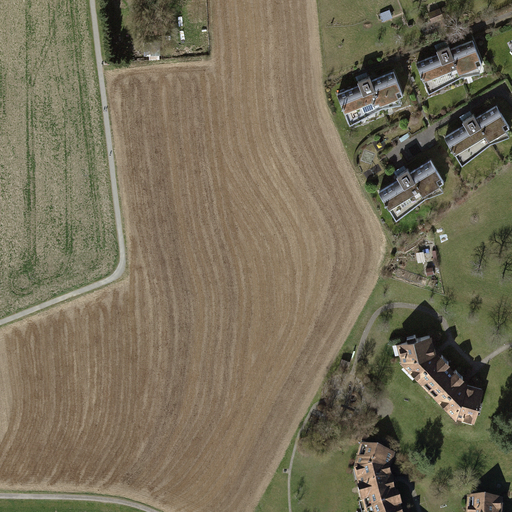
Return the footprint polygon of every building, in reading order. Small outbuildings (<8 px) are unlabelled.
[(389,9),(373,16),(376,24),(392,17),(389,9)] [(439,52),(416,61),(426,86),(448,77),(450,82),(461,76),(460,73),(482,64),(472,39),(451,47),(449,43),(442,46),(437,48),(439,52)] [(360,83),(338,92),(347,117),(369,108),(371,113),(383,107),(381,103),(403,95),(394,70),(373,78),(371,74),(362,77),(358,78),(360,83)] [(465,123),(444,136),(458,158),(478,146),(481,151),(491,143),(490,140),(510,127),(496,104),(476,116),(474,112),(462,119),(465,123)] [(400,177),(380,190),(394,213),(414,201),(416,205),(427,197),(425,194),(445,182),(431,159),(412,170),(409,166),(398,173),(400,177)] [(432,267),(426,268),(427,275),(434,274),(432,267)] [(441,356),(438,352),(433,334),(398,343),(403,361),(401,362),(429,390),(453,367),(450,365),(452,363),(443,354),(441,356)] [(453,367),(429,390),(458,420),(458,418),(475,422),(485,388),(468,383),(465,379),(466,377),(458,368),(456,370),(453,367)] [(384,511),(397,511),(403,510),(404,510),(400,495),(398,496),(395,484),(396,484),(395,480),(394,476),(393,476),(392,471),(396,455),(362,445),(354,471),(364,511),(372,511),(384,509),(384,511)] [(504,511),(505,501),(469,498),(467,511),(504,511)]
